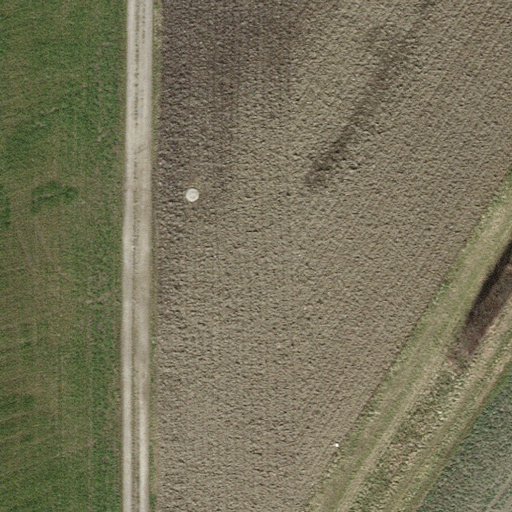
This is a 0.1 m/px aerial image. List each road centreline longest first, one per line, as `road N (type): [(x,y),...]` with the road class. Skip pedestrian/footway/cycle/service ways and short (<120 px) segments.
road 1 (track): [(147,0),(144,511)]
road 2 (track): [(511,299),(369,511)]
